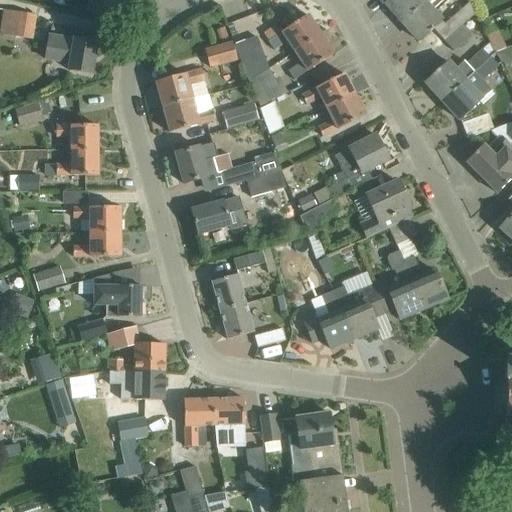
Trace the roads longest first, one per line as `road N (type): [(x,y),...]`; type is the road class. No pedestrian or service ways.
road 1 (residential): [(418,393),(224,372),(197,352),(128,102),(144,41),(167,16)]
road 2 (residential): [(489,291),(348,15),(330,0)]
road 3 (residential): [(418,393),(489,291)]
